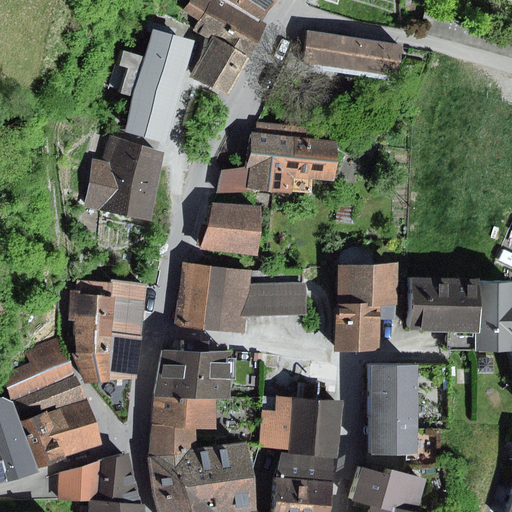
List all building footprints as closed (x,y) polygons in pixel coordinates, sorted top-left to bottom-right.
[(211,0),(211,1),(209,0),(192,0),(186,11),(201,21),(195,30),(212,41),(192,77),(232,96),(253,60),(252,58),(269,28),(262,24),(224,0),(211,0)] [(224,0),(262,24),(280,0),(224,0)] [(511,36),(425,13),(418,34),(511,60),(511,36)] [(198,43),(158,31),(150,59),(126,52),(122,67),(131,70),(123,95),(139,100),(130,133),(170,145),(198,43)] [(406,47),(312,33),(307,65),(401,79),(406,47)] [(250,168),(248,189),(294,195),(296,178),(337,183),(342,143),(255,132),(250,168)] [(107,162),(94,159),(87,206),(152,221),(168,155),(111,138),(107,162)] [(248,189),(250,168),(223,171),(217,194),(247,193),(248,189)] [(359,200),(340,197),(336,223),(355,226),(359,200)] [(266,212),(212,205),(201,248),(260,257),(266,212)] [(253,273),(184,263),(176,328),(245,333),(247,316),(249,300),(251,285),(253,273)] [(340,267),(339,307),(380,308),(400,308),(400,268),(340,267)] [(479,280),(411,279),(410,332),(447,332),(445,351),(476,352),(479,285),(479,280)] [(110,284),(78,281),(77,296),(109,299),(110,284)] [(117,281),(117,298),(117,299),(115,335),(146,337),(152,284),(117,281)] [(306,285),(251,285),(247,316),(307,316),(306,285)] [(476,352),(511,355),(511,285),(479,285),(476,352)] [(109,299),(77,296),(71,295),(70,321),(77,321),(76,333),(115,335),(117,299),(109,299)] [(339,307),(336,307),(334,352),(378,352),(380,308),(339,307)] [(76,333),(79,354),(75,354),(90,384),(113,383),(115,335),(76,333)] [(146,337),(115,335),(113,383),(141,381),(146,337)] [(16,403),(77,375),(61,337),(25,350),(32,363),(4,374),(16,403)] [(187,352),(166,352),(156,398),(220,399),(233,399),(235,353),(211,353),(211,342),(187,342),(187,352)] [(415,368),(370,368),(370,420),(415,420),(415,368)] [(16,403),(23,422),(90,400),(77,375),(16,403)] [(296,400),(278,397),(277,413),(263,410),(260,447),(338,459),(343,404),(321,402),(323,381),(299,379),(296,400)] [(156,398),(149,460),(198,451),(199,429),(220,430),(220,399),(156,398)] [(0,401),(0,448),(1,449),(10,483),(43,472),(23,422),(16,403),(6,400),(0,401)] [(90,400),(23,422),(43,472),(71,462),(69,456),(107,446),(90,400)] [(415,420),(370,420),(370,457),(415,457),(415,420)] [(198,451),(149,460),(161,511),(255,511),(260,511),(249,443),(198,451)] [(0,448),(0,485),(10,483),(1,449),(0,448)] [(102,462),(98,504),(91,503),(90,511),(148,511),(148,506),(144,506),(132,455),(102,462)] [(335,461),(284,455),(278,478),(335,483),(335,461)] [(102,462),(59,474),(58,502),(91,503),(98,504),(102,462)] [(385,474),(365,469),(355,500),(376,505),(410,511),(421,511),(429,480),(386,468),(385,474)] [(331,511),(335,483),(278,478),(276,511),(331,511)] [(511,511),(511,484),(502,511),(511,511)]
